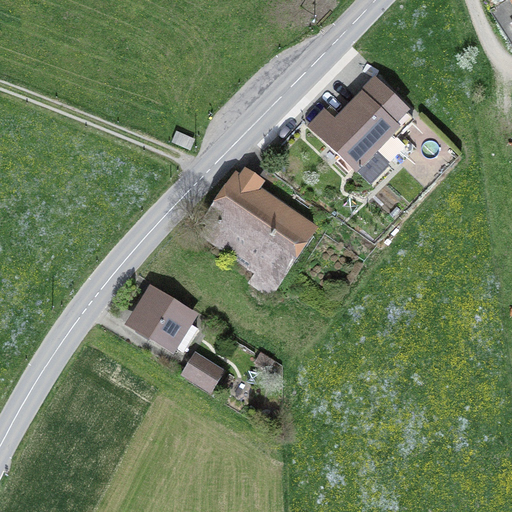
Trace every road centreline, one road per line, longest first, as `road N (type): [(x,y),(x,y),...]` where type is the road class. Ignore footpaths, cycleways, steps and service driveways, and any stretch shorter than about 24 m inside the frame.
road 1 (tertiary): [(376,0),(149,231),(65,337),(0,448)]
road 2 (track): [(0,85),(211,168)]
